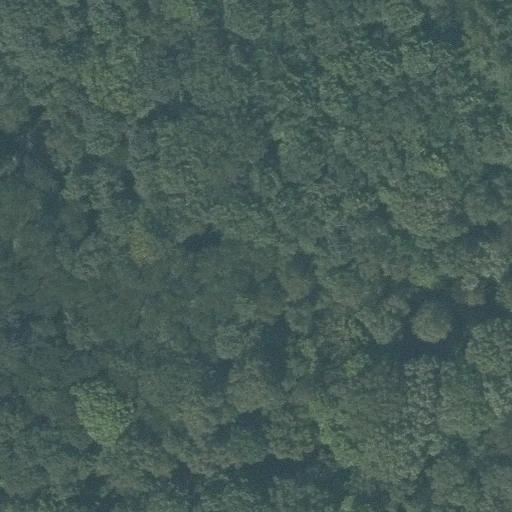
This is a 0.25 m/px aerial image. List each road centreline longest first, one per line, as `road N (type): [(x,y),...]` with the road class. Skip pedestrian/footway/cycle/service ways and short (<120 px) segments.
road 1 (track): [(0,400),(77,376),(116,331),(258,0)]
road 2 (unknown): [(0,385),(32,382),(79,358),(107,319),(242,0)]
